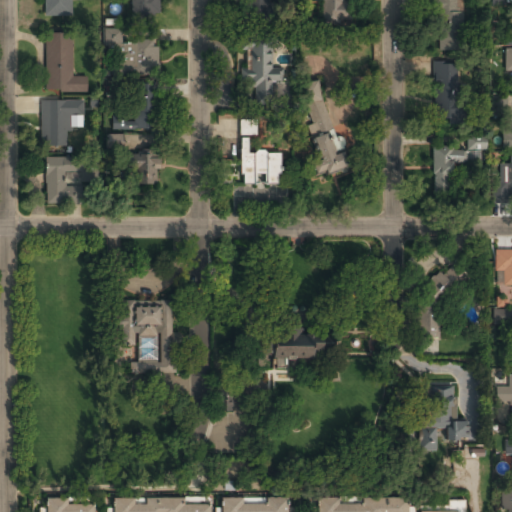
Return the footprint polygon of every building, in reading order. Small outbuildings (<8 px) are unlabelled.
[(43,0),(43,17),(71,17),(72,1),(76,1),(76,0),(43,0)] [(129,0),(129,14),(159,14),(159,0),(129,0)] [(243,0),(243,14),(274,14),(274,0),(243,0)] [(322,24),(345,24),(345,0),(312,0),(312,1),(322,1),(322,24)] [(433,0),(433,22),(438,22),(437,50),(462,50),(462,0),(433,0)] [(72,76),(72,34),(44,34),(43,92),(85,92),(85,76),(72,76)] [(271,68),(270,39),(245,39),(245,68),(240,68),(240,86),(252,86),(253,99),(270,99),(270,82),(280,82),(279,68),(271,68)] [(119,42),(119,69),(156,69),(156,42),(119,42)] [(434,120),(456,120),(456,61),(434,61),(434,120)] [(317,175),(340,171),(323,79),(300,84),(317,175)] [(111,130),(153,129),(153,89),(131,89),(131,108),(111,108),(111,130)] [(506,95),(493,96),(494,114),(506,114),(506,95)] [(39,100),(39,147),(69,147),(69,116),(82,116),(82,100),(39,100)] [(256,135),(256,119),(239,120),(239,136),(256,135)] [(511,145),(511,124),(502,124),(502,145),(511,145)] [(121,134),(107,134),(107,149),(122,148),(121,134)] [(432,147),(432,194),(451,194),(451,163),(484,163),(484,135),(466,135),(466,147),(432,147)] [(239,185),(280,185),(280,153),(248,153),(248,139),(239,139),(239,185)] [(126,184),(158,184),(158,152),(126,152),(126,184)] [(511,199),(511,155),(508,156),(508,163),(494,163),(496,200),(511,199)] [(77,182),(85,182),(85,158),(45,158),(45,204),(77,204),(77,182)] [(511,253),(494,253),(494,285),(511,286),(511,253)] [(417,338),(439,337),(438,298),(452,298),(452,289),(465,289),(464,265),(446,266),(446,273),(431,273),(432,284),(419,285),(419,297),(415,297),(417,338)] [(116,300),(116,345),(135,345),(135,337),(158,337),(158,368),(172,367),(171,300),(116,300)] [(511,309),(493,309),(493,321),(511,321),(511,309)] [(283,359),(312,359),(312,351),(326,350),(326,334),(301,334),(301,328),(281,328),(281,334),(271,334),(272,368),(283,368),(283,359)] [(511,376),(508,377),(508,387),(494,388),(495,403),(510,403),(511,422),(511,421),(511,376)] [(419,386),(418,451),(435,451),(435,429),(445,430),(445,440),(465,441),(465,422),(454,421),(455,387),(419,386)] [(217,412),(232,411),(232,388),(216,389),(217,412)] [(502,511),(511,511),(511,490),(502,491),(502,511)] [(218,511),(289,511),(289,498),(218,498),(218,511)] [(409,511),(409,498),(314,499),(314,511),(409,511)] [(209,511),(209,499),(111,499),(111,511),(209,511)] [(44,502),(44,511),(93,511),(93,502),(44,502)]
